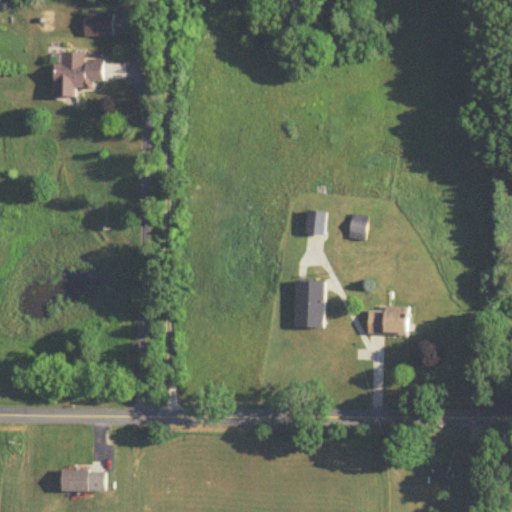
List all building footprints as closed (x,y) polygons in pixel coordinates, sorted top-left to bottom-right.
[(87,38),(115,38),(115,15),(87,15),(87,38)] [(58,99),(78,99),(78,89),(95,89),(95,83),(106,83),(106,62),(88,62),(88,54),(58,54),(58,99)] [(330,214),(311,212),(309,236),(328,238),(330,214)] [(353,241),(369,242),(370,217),(354,216),(353,241)] [(326,330),(327,284),(298,283),(297,329),(326,330)] [(371,336),(411,337),(412,312),(372,311),(371,336)] [(452,482),(452,467),(438,468),(438,482),(452,482)] [(107,493),(107,472),(64,471),(64,493),(107,493)]
